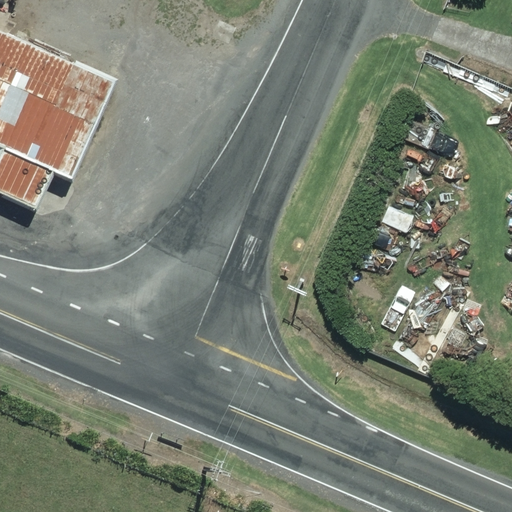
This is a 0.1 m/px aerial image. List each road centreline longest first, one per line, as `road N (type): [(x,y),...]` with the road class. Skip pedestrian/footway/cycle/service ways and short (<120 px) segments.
road 1 (tertiary): [(341,0),(178,386)]
road 2 (primary): [(482,511),(178,386)]
road 3 (primary): [(178,386),(0,310)]
